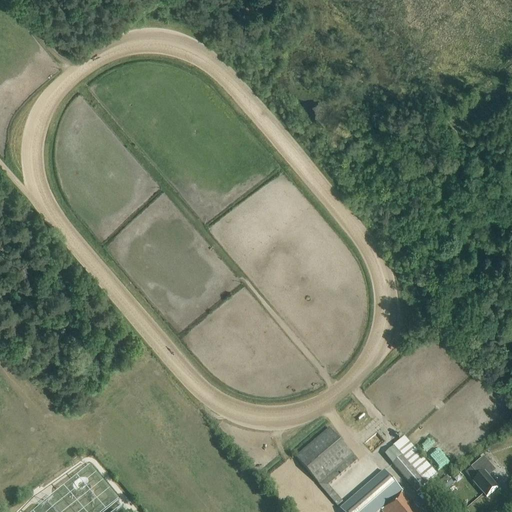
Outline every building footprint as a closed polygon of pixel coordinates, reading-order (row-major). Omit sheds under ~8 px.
[(486,222),(491,227),(496,223),(491,217),(486,222)] [(296,457),(320,485),(319,486),(337,507),(343,503),(329,486),(358,461),(330,429),(296,457)] [(364,442),(371,451),(384,441),(377,432),(364,442)] [(402,457),(426,485),(437,475),(404,437),(393,447),(394,448),(401,457),(402,457)] [(401,457),(394,448),(385,456),(393,465),(401,457)] [(401,457),(393,465),(417,493),(426,485),(402,457),(401,457)] [(473,483),(487,498),(498,488),(486,473),(492,468),(484,458),(471,468),(479,478),(473,483)] [(376,511),(379,510),(401,491),(385,472),(340,510),(341,511),(376,511)] [(338,486),(343,492),(357,480),(352,475),(338,486)] [(419,511),(401,491),(379,510),(381,511),(419,511)]
